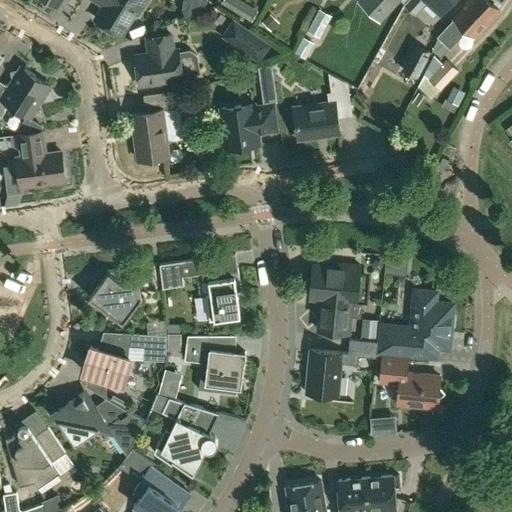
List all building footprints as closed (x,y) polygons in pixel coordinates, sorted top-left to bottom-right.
[(96,0),(104,4),(95,18),(121,34),(135,12),(137,13),(145,0),(96,0)] [(237,0),(222,0),(220,4),(251,22),(257,11),(237,0)] [(358,0),(357,1),(381,22),(401,0),(358,0)] [(430,0),(441,10),(449,0),(406,0),(405,2),(416,13),(427,0),(430,0)] [(473,36),(498,9),(488,0),(468,0),(464,6),(462,4),(451,15),(455,19),(438,36),(450,47),(467,30),(473,36)] [(270,44),(252,32),(234,19),(222,35),(258,60),(270,44)] [(171,33),(147,37),(149,53),(136,54),(140,84),(182,78),(182,76),(194,74),(199,67),(197,54),(190,49),(178,51),(178,49),(173,49),(171,33)] [(314,43),(305,38),(297,52),(306,57),(314,43)] [(402,70),(417,78),(431,52),(416,44),(402,70)] [(431,98),(440,89),(440,90),(459,70),(447,59),(443,63),(434,55),(424,73),(424,74),(418,86),(431,98)] [(52,97),(50,86),(51,83),(20,64),(8,85),(0,79),(0,115),(1,116),(5,109),(5,107),(11,105),(30,117),(41,100),(52,97)] [(354,97),(362,102),(381,69),(373,65),(354,97)] [(464,94),(452,88),(447,99),(445,99),(442,107),(454,113),(458,105),(459,105),(464,94)] [(177,115),(176,107),(177,107),(175,89),(143,94),(145,110),(132,112),(138,159),(169,155),(167,139),(183,137),(180,115),(177,115)] [(337,116),(351,114),(346,90),(328,93),(330,103),(294,107),(298,137),(339,131),(337,116)] [(257,131),(276,128),(273,104),(254,107),(253,103),(221,107),(222,110),(219,113),(218,116),(219,120),(221,123),(224,125),(227,147),(259,142),(257,131)] [(42,130),(19,133),(21,155),(16,156),(20,186),(65,180),(61,150),(45,152),(42,130)] [(184,283),(183,275),(208,272),(206,256),(160,263),(163,286),(184,283)] [(357,301),(360,264),(341,262),(341,266),(333,266),(329,261),(321,260),(317,264),(313,264),(310,296),(322,297),(319,329),(348,332),(351,300),(357,301)] [(139,280),(156,277),(154,264),(108,270),(89,295),(123,321),(141,296),(139,280)] [(240,314),(235,282),(240,281),(238,267),(220,269),(221,277),(208,279),(210,293),(206,294),(209,319),(240,314)] [(456,313),(452,310),(452,303),(434,301),(435,291),(415,289),(412,326),(380,323),(378,340),(377,351),(439,357),(440,346),(448,347),(450,326),(455,325),(456,313)] [(123,382),(131,357),(129,357),(130,344),(156,346),(155,358),(165,359),(167,334),(103,330),(98,347),(90,345),(83,370),(107,377),(120,383),(121,381),(123,382)] [(200,373),(213,389),(221,383),(240,385),(243,363),(244,357),(245,353),(243,350),(239,350),(231,350),(211,347),(212,334),(189,334),(186,357),(202,360),(209,361),(208,367),(200,373)] [(377,351),(378,340),(350,337),(348,353),(376,356),(376,351),(377,351)] [(338,394),(342,351),(310,348),(306,391),(338,394)] [(380,380),(395,381),(399,386),(397,402),(434,406),(434,400),(442,394),(439,389),(440,374),(406,371),(407,357),(383,354),(380,380)] [(170,429),(165,427),(154,450),(172,463),(173,461),(193,475),(206,448),(211,448),(215,446),(217,442),(216,437),(213,433),(209,432),(219,411),(169,395),(162,410),(176,417),(170,429)] [(100,423),(106,424),(126,453),(147,420),(105,396),(94,404),(89,403),(84,396),(76,401),(72,401),(71,400),(51,414),(51,415),(52,414),(59,415),(75,440),(100,423)] [(370,418),(371,433),(395,431),(394,416),(370,418)] [(35,434),(28,425),(25,423),(21,423),(18,426),(18,431),(14,433),(15,436),(6,438),(20,486),(34,482),(39,488),(60,473),(53,461),(66,451),(48,425),(35,434)] [(119,465),(140,479),(134,488),(141,493),(134,503),(144,510),(142,511),(175,511),(190,492),(152,465),(153,462),(132,448),(119,465)] [(368,510),(395,508),(394,488),(400,487),(399,474),(393,474),(366,476),(368,510)] [(367,511),(368,510),(366,476),(338,478),(341,511),(337,511),(367,511)] [(290,511),(326,511),(321,479),(286,484),(290,511)] [(20,508),(17,492),(3,494),(6,511),(47,511),(43,502),(23,510),(20,508)]
